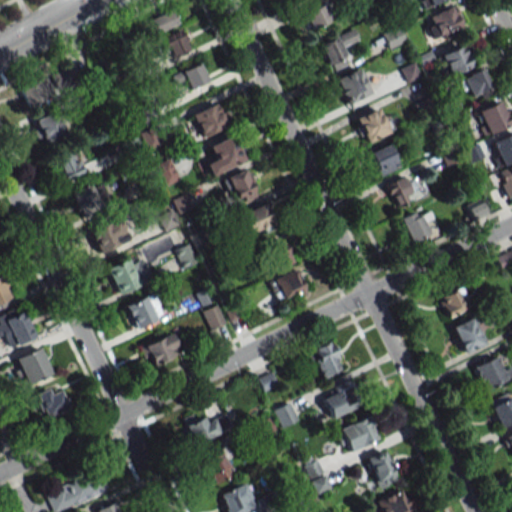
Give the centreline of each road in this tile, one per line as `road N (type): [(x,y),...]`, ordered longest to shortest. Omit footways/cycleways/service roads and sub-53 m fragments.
road 1 (tertiary): [(0,469),(511,223)]
road 2 (residential): [(471,511),(225,0)]
road 3 (residential): [(164,511),(0,171)]
